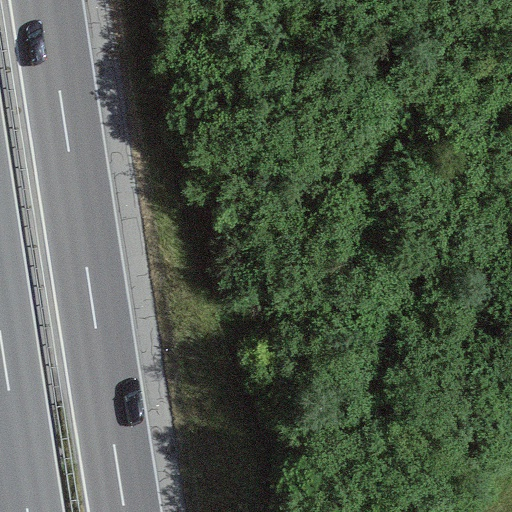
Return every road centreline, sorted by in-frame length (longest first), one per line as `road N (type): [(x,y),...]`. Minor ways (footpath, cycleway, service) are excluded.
road 1 (motorway): [(124,511),(44,0)]
road 2 (motorway): [(0,343),(27,511)]
